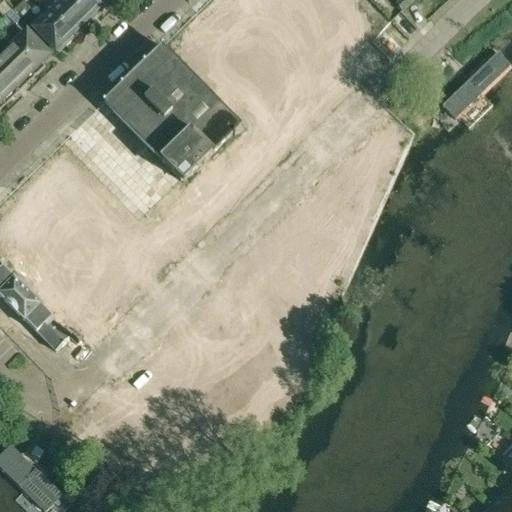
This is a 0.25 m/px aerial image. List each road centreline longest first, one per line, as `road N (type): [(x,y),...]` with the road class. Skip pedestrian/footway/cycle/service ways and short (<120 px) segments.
road 1 (residential): [(73,395),(474,0)]
road 2 (residential): [(0,173),(173,0)]
